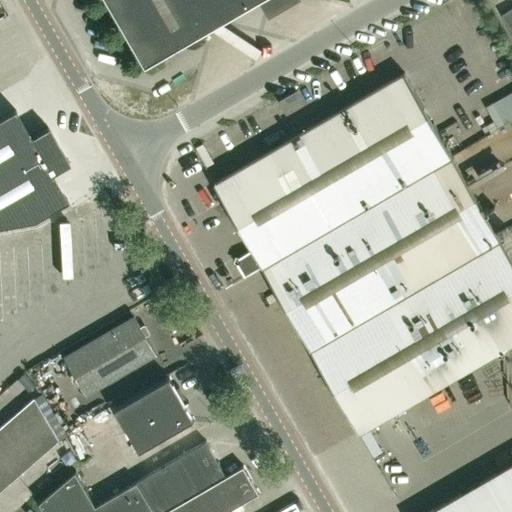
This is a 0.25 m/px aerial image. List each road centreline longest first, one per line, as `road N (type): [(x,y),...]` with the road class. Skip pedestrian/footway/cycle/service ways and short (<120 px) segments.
road 1 (unclassified): [(122,158),(323,511)]
road 2 (unclassified): [(122,158),(394,0)]
road 3 (unclassified): [(29,0),(122,158)]
